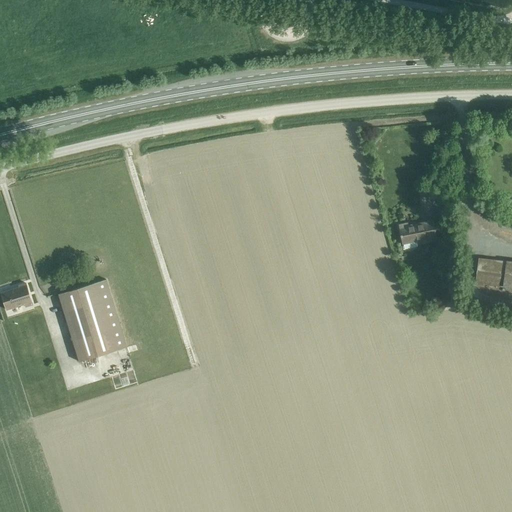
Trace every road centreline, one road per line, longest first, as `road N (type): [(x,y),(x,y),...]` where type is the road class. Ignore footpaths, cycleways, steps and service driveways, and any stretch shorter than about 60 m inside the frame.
road 1 (unclassified): [(0,169),(244,115),(511,97)]
road 2 (primary): [(511,63),(217,87),(0,134)]
road 3 (unclassified): [(511,22),(384,0)]
